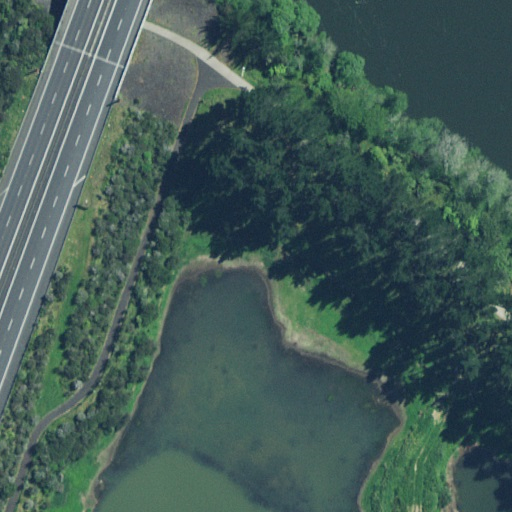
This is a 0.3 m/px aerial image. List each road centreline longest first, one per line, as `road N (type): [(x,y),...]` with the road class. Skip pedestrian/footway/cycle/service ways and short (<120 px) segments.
road 1 (motorway): [(128,0),(0,364)]
road 2 (motorway): [(0,244),(90,0)]
